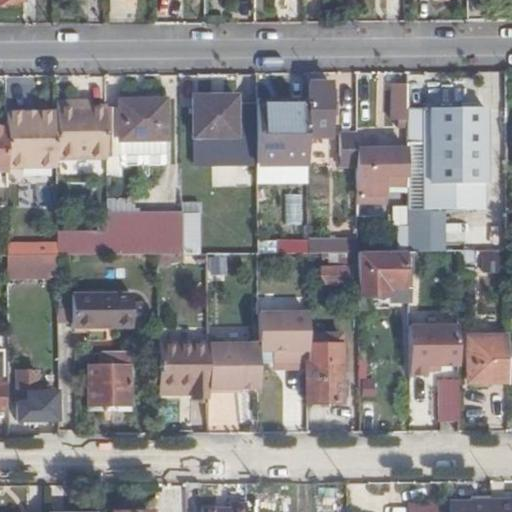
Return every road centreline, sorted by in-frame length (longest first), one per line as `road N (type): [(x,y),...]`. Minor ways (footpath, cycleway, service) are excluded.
road 1 (residential): [(0,461),(511,458)]
road 2 (residential): [(511,48),(0,49)]
